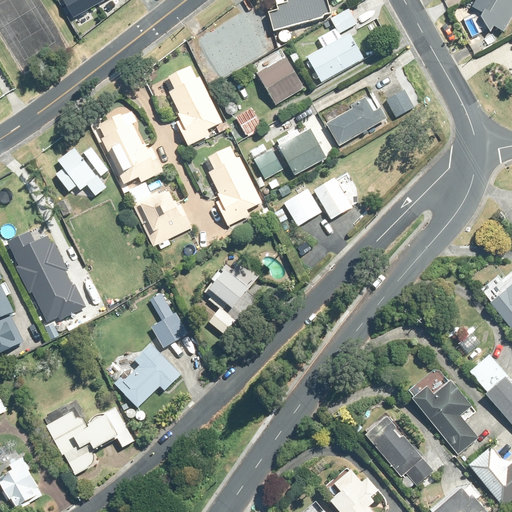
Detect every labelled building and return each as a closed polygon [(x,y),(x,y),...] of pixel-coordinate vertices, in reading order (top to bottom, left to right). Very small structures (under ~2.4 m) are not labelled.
[(62,0),(74,19),(105,0),(62,0)] [(277,0),(279,5),(280,5),(281,9),(271,12),(276,31),(325,18),(326,15),(334,13),(330,0),(277,0)] [(511,0),(490,0),(480,19),(489,33),(493,27),(503,32),(511,15),(511,0)] [(341,34),(360,23),(351,8),(332,18),(341,34)] [(267,13),(245,19),(229,28),(230,31),(227,32),(234,55),(240,54),(241,57),(276,47),(267,13)] [(316,27),(310,31),(313,36),(319,32),(316,27)] [(351,33),(336,41),(333,36),(324,42),(327,46),(309,57),(323,83),(366,58),(351,33)] [(212,44),(197,52),(211,82),(226,74),(212,44)] [(281,51),(255,66),(277,105),(306,88),(287,56),(285,57),(281,51)] [(192,66),(171,76),(177,89),(171,92),(181,113),(180,113),(183,120),(179,122),(190,146),(212,135),(209,129),(224,122),(202,77),(198,79),(192,66)] [(407,89),(387,100),(397,118),(417,107),(407,89)] [(369,130),(390,118),(384,108),(383,109),(375,96),(370,99),(368,97),(354,105),(355,108),(329,123),(342,146),(365,132),(367,135),(371,132),(369,130)] [(264,125),(253,107),(237,117),(247,135),(264,125)] [(100,124),(106,138),(103,139),(126,184),(141,177),(143,181),(166,170),(155,148),(150,151),(146,143),(145,145),(135,124),(130,126),(124,113),(100,124)] [(227,122),(217,127),(220,133),(230,128),(227,122)] [(312,129),(281,146),(297,175),(329,158),(312,129)] [(219,194),(222,199),(217,202),(229,227),(251,215),(249,210),(264,203),(241,157),(238,158),(232,146),(210,157),(216,169),(210,172),(220,194),(219,194)] [(60,161),(66,168),(57,174),(71,192),(79,185),(82,190),(89,185),(97,196),(109,187),(101,178),(110,171),(92,148),(82,155),(76,148),(60,161)] [(275,149),(256,160),(267,179),(285,169),(275,149)] [(354,208),(337,178),(316,190),(333,220),(354,208)] [(277,179),(270,183),(273,189),(280,185),(277,179)] [(133,182),(123,187),(125,193),(136,188),(133,182)] [(159,193),(159,191),(134,203),(155,246),(194,228),(182,204),(179,206),(171,189),(169,191),(168,189),(159,193)] [(308,189),(284,204),(298,227),(322,213),(308,189)] [(71,212),(64,198),(58,201),(65,215),(71,212)] [(268,207),(259,213),(262,218),(271,212),(268,207)] [(30,231),(8,242),(47,322),(59,316),(61,319),(85,307),(75,286),(73,287),(65,272),(68,271),(54,243),(51,244),(48,236),(35,242),(30,231)] [(213,297),(211,300),(222,309),(211,323),(226,335),(234,324),(237,326),(259,300),(249,292),(262,277),(243,262),(236,271),(230,267),(226,271),(223,268),(214,279),(218,282),(216,285),(214,283),(206,292),(213,297)] [(0,350),(2,354),(26,341),(12,315),(18,312),(1,279),(4,278),(0,270),(0,350)] [(175,272),(165,277),(169,284),(178,279),(175,272)] [(511,285),(490,304),(507,325),(508,325),(511,329),(511,285)] [(162,294),(154,298),(158,305),(166,301),(162,294)] [(187,332),(177,314),(155,326),(165,345),(187,332)] [(153,343),(136,360),(142,366),(126,381),(123,378),(117,384),(140,408),(162,387),(166,391),(184,375),(153,343)] [(511,387),(505,379),(507,377),(489,355),(469,372),(488,394),(485,395),(511,427),(511,387)] [(426,388),(411,400),(457,455),(478,438),(460,417),(472,408),(450,381),(433,396),(426,388)] [(0,393),(0,414),(9,411),(0,393)] [(92,420),(91,422),(92,425),(88,427),(84,419),(77,418),(73,411),(48,425),(65,456),(66,455),(76,475),(89,468),(89,466),(92,465),(93,463),(94,460),(94,458),(94,455),(93,452),(131,432),(117,408),(107,413),(104,412),(98,416),(95,417),(92,420)] [(386,419),(365,438),(401,478),(405,474),(416,486),(433,471),(400,435),(398,437),(392,430),(394,428),(386,419)] [(363,428),(358,423),(353,427),(358,433),(363,428)] [(489,449),(468,467),(503,508),(511,500),(511,465),(506,470),(489,449)] [(15,472),(1,479),(18,511),(31,504),(30,502),(43,495),(39,487),(40,486),(24,457),(11,464),(15,472)] [(374,511),(371,508),(377,503),(373,498),(381,491),(370,478),(364,483),(354,471),(337,484),(344,492),(333,501),(341,511),(374,511)] [(462,488),(435,511),(484,511),(471,496),(470,497),(462,488)]
